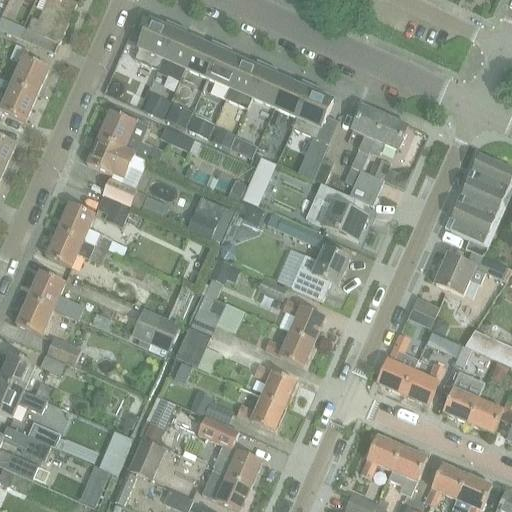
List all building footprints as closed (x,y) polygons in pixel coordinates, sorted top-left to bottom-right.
[(56,57),(79,6),(81,0),(44,0),(49,2),(39,25),(33,23),(29,33),(24,31),(20,41),(56,57)] [(2,21),(0,26),(0,32),(20,41),(24,31),(2,21)] [(134,63),(158,73),(178,29),(168,24),(165,31),(151,24),(134,63)] [(181,83),(185,72),(197,45),(185,39),(188,33),(178,29),(158,73),(181,83)] [(185,72),(208,82),(223,48),(213,44),(210,50),(197,45),(185,72)] [(208,82),(230,92),(242,65),(230,59),(233,53),(223,48),(208,82)] [(29,54),(17,49),(10,63),(21,68),(13,88),(38,99),(50,72),(26,61),(29,54)] [(248,113),(253,102),(268,68),(258,64),(255,70),(242,65),(230,92),(226,103),(248,113)] [(253,102),(275,112),(287,84),(275,79),(278,73),(268,68),(253,102)] [(292,132),(293,133),(313,88),(303,83),(300,90),(287,84),(275,112),(297,121),(292,132)] [(38,99),(13,88),(3,109),(0,107),(0,120),(2,115),(26,125),(38,99)] [(313,88),(293,133),(314,142),(308,155),(324,161),(339,126),(327,120),(334,105),(320,99),(322,92),(313,88)] [(151,97),(144,113),(163,122),(171,106),(151,97)] [(173,107),(166,123),(185,132),(193,116),(173,107)] [(369,156),(371,157),(387,120),(364,110),(352,136),(366,141),(346,186),(355,190),(356,188),(357,189),(362,176),(370,159),(368,159),(369,156)] [(165,155),(153,150),(141,145),(147,131),(111,115),(99,142),(136,158),(159,168),(165,155)] [(196,120),(189,134),(208,143),(215,128),(196,120)] [(387,120),(371,157),(379,161),(384,150),(397,156),(409,130),(387,120)] [(281,148),(287,126),(277,123),(271,145),(281,148)] [(219,131),(213,145),(230,153),(236,140),(236,139),(219,131)] [(196,159),(201,147),(170,132),(164,144),(196,159)] [(0,172),(5,174),(17,148),(0,140),(0,172)] [(236,140),(230,153),(252,163),(258,150),(236,140)] [(136,158),(99,142),(88,169),(125,185),(136,158)] [(436,288),(455,296),(464,300),(471,284),(481,288),(486,276),(506,285),(511,272),(483,260),(487,255),(489,251),(485,249),(511,187),(511,174),(480,160),(473,176),(477,177),(473,186),(470,184),(463,200),(466,201),(462,210),(459,209),(452,224),(456,226),(451,236),(470,244),(466,253),(472,255),(467,267),(449,259),(436,288)] [(253,203),(269,210),(287,168),(271,161),(253,203)] [(322,188),(324,189),(334,166),(323,162),(313,185),(322,188)] [(392,168),(383,164),(375,182),(362,176),(357,189),(379,198),(384,185),(390,173),(392,168)] [(390,173),(384,185),(392,189),(397,177),(390,173)] [(298,178),(294,187),(318,197),(306,223),(358,246),(368,221),(350,213),(355,202),(373,211),(379,198),(356,188),(355,190),(350,201),(324,189),(322,188),(313,185),(298,178)] [(149,200),(111,183),(105,198),(142,215),(149,200)] [(236,184),(228,201),(239,206),(247,189),(236,184)] [(132,213),(103,200),(97,213),(108,218),(105,224),(123,232),(132,213)] [(202,201),(187,234),(211,245),(212,242),(218,244),(231,216),(224,213),(225,211),(202,201)] [(243,205),(239,215),(246,218),(250,208),(243,205)] [(70,207),(59,234),(84,245),(96,219),(70,207)] [(271,220),(267,228),(277,233),(281,224),(271,220)] [(317,251),(322,239),(281,222),(281,224),(277,233),(317,251)] [(47,261),(65,269),(73,272),(78,260),(100,270),(107,255),(95,250),(84,245),(59,234),(47,261)] [(100,238),(97,245),(95,250),(107,255),(108,252),(112,243),(100,238)] [(112,243),(108,252),(124,259),(128,250),(112,243)] [(339,290),(350,262),(326,252),(319,266),(306,260),(292,291),(323,305),(331,286),(339,290)] [(66,287),(59,283),(40,275),(29,303),(53,313),(53,315),(75,325),(81,312),(59,303),(66,287)] [(216,279),(213,284),(212,284),(205,299),(216,304),(225,283),(216,279)] [(287,293),(264,283),(259,294),(282,304),(287,293)] [(184,288),(169,323),(180,328),(196,294),(184,288)] [(211,339),(216,329),(236,338),(245,316),(216,304),(205,299),(192,330),(211,339)] [(440,312),(436,310),(418,302),(413,313),(419,315),(435,322),(440,312)] [(17,329),(35,337),(42,340),(53,315),(53,313),(29,303),(17,329)] [(291,336),(315,347),(326,321),(288,305),(283,315),(298,321),(291,336)] [(413,313),(409,322),(415,325),(419,315),(413,313)] [(155,349),(168,355),(179,330),(166,324),(155,349)] [(176,363),(186,367),(210,377),(222,358),(207,351),(211,341),(190,332),(176,363)] [(465,349),(511,370),(511,351),(475,334),(465,349)] [(304,372),(315,347),(291,336),(284,351),(270,345),(266,355),(304,372)] [(404,399),(414,375),(419,364),(404,358),(410,343),(400,339),(379,388),(404,399)] [(74,369),(81,354),(54,342),(47,357),(74,369)] [(448,344),(442,356),(457,363),(458,361),(462,351),(448,344)] [(462,351),(458,361),(466,365),(471,353),(463,350),(462,351)] [(0,382),(0,384),(25,395),(37,368),(11,357),(0,382)] [(59,379),(64,368),(46,360),(41,370),(59,379)] [(498,366),(491,382),(502,388),(510,371),(498,366)] [(185,388),(192,372),(181,367),(175,383),(185,388)] [(414,375),(404,399),(429,410),(446,372),(436,367),(429,382),(414,375)] [(269,386),(262,401),(286,412),(297,386),(259,369),(255,379),(269,386)] [(460,378),(452,398),(444,416),(469,427),(479,403),(478,403),(485,388),(460,378)] [(47,405),(35,400),(25,395),(0,384),(0,415),(13,422),(20,407),(42,417),(47,405)] [(41,387),(35,400),(47,405),(53,392),(41,387)] [(198,397),(191,413),(204,419),(211,403),(198,397)] [(479,403),(469,427),(494,438),(501,423),(511,427),(511,424),(511,400),(511,399),(504,414),(479,403)] [(237,419),(257,428),(276,436),(286,412),(262,401),(256,416),(242,410),(237,419)] [(166,430),(175,410),(161,404),(152,423),(166,430)] [(233,417),(211,407),(206,418),(228,428),(233,417)] [(213,474),(252,491),(263,466),(233,452),(240,436),(206,421),(198,439),(224,450),(213,474)] [(62,439),(35,426),(29,439),(56,451),(62,439)] [(117,436),(113,445),(130,453),(134,444),(117,436)] [(0,452),(5,441),(0,438),(0,469),(4,472),(16,477),(32,484),(38,471),(0,454),(0,452)] [(361,479),(371,483),(377,469),(392,476),(389,484),(390,484),(404,451),(378,440),(361,479)] [(42,463),(47,450),(27,442),(22,454),(42,463)] [(141,443),(128,473),(152,484),(165,454),(141,443)] [(390,484),(404,490),(401,496),(412,500),(428,462),(404,451),(390,484)] [(184,472),(208,478),(212,464),(187,458),(184,472)] [(442,497),(457,504),(468,479),(443,468),(426,507),(436,511),(442,497)] [(0,485),(10,490),(16,477),(4,472),(0,481),(0,485)] [(202,499),(222,508),(232,511),(242,511),(252,491),(213,474),(202,499)] [(115,505),(129,511),(130,511),(134,503),(129,501),(137,481),(127,477),(115,505)] [(483,511),(485,509),(493,490),(468,479),(457,504),(472,510),(470,511),(483,511)] [(174,511),(189,511),(193,504),(171,494),(165,508),(174,511)] [(511,511),(511,498),(508,497),(500,511),(511,511)] [(376,511),(378,509),(353,499),(347,511),(376,511)]
